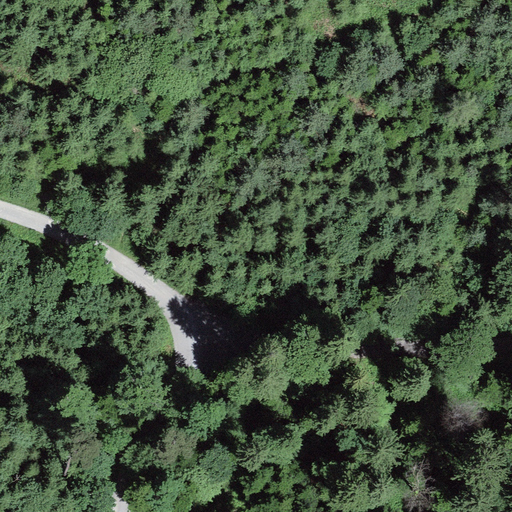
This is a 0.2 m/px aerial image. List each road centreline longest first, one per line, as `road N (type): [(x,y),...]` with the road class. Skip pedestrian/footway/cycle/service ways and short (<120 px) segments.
road 1 (track): [(511,343),(216,348)]
road 2 (track): [(216,348),(101,248),(0,215)]
road 3 (track): [(124,511),(127,474),(147,433),(216,348)]
